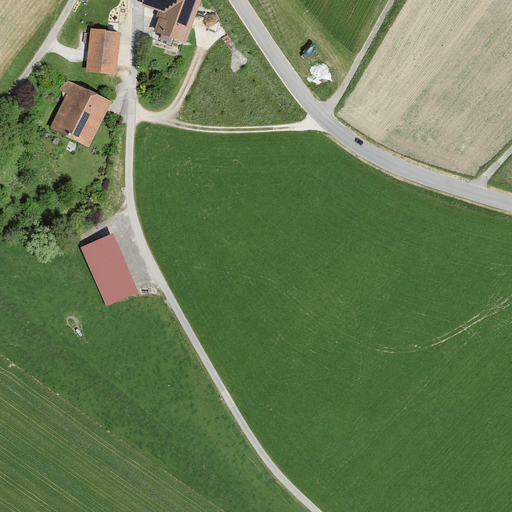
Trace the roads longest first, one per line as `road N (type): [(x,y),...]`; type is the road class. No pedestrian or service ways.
road 1 (track): [(132,108),(132,206),(145,247),(238,414),(316,511)]
road 2 (tertiary): [(238,0),(323,115),(380,160),(511,202)]
road 3 (track): [(132,108),(184,128),(337,126)]
road 4 (track): [(323,115),(390,0)]
